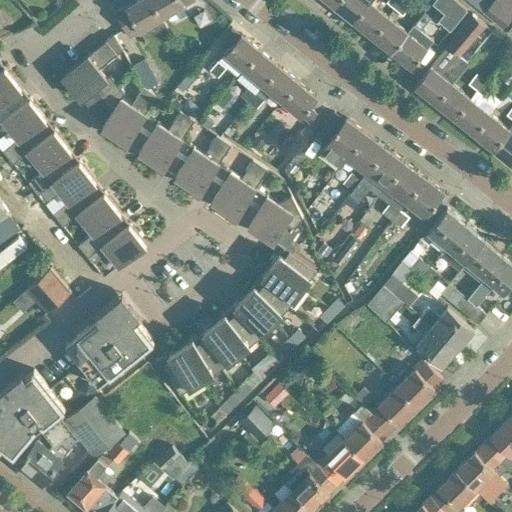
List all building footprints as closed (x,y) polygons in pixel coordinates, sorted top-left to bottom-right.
[(140,28),(162,16),(152,0),(135,0),(115,11),(130,36),(141,30),(140,28)] [(192,0),(152,0),(162,16),(183,3),(184,5),(192,0)] [(369,0),(336,0),(334,3),(353,19),(368,0),(369,0),(370,0),(369,0)] [(372,34),(388,14),(370,0),(369,0),(368,0),(353,19),(372,34)] [(411,4),(406,0),(401,0),(396,7),(404,13),(411,4)] [(442,19),(452,27),(468,8),(457,0),(434,0),(435,0),(449,11),(442,19)] [(492,0),(490,4),(485,0),(469,0),(484,12),(490,4),(493,0),(492,0)] [(511,0),(493,0),(490,4),(484,12),(502,26),(509,19),(511,14),(511,0)] [(448,45),(460,55),(485,23),(471,12),(445,43),(448,45)] [(391,49),(407,30),(388,14),(372,34),(391,49)] [(240,33),(232,26),(222,39),(230,45),(225,52),(244,68),(261,48),(241,32),(240,33)] [(412,66),(427,46),(407,30),(391,49),(412,66)] [(116,54),(117,53),(123,49),(114,33),(63,74),(81,98),(99,84),(107,94),(118,83),(110,74),(107,76),(100,68),(116,54)] [(436,101),(451,81),(452,81),(468,61),(460,55),(448,45),(434,62),(416,85),(436,101)] [(263,84),(279,64),(261,48),(244,68),(263,84)] [(143,84),(156,93),(162,88),(146,56),(132,64),(143,84)] [(0,101),(21,85),(6,65),(0,58),(0,101)] [(210,69),(218,76),(226,66),(218,59),(210,69)] [(282,99),(298,80),(279,64),(263,84),(282,99)] [(477,72),(470,82),(477,88),(485,78),(477,72)] [(493,84),(485,78),(477,88),(485,94),(493,84)] [(309,106),(318,96),(298,80),(282,99),(301,115),(302,114),(310,121),(317,113),(309,106)] [(470,96),(452,81),(451,81),(436,101),(455,116),(470,96)] [(127,140),(145,113),(158,94),(156,93),(143,84),(143,86),(131,103),(122,97),(126,92),(118,83),(107,94),(115,104),(102,124),(127,140)] [(241,94),(249,101),(257,91),(249,84),(241,94)] [(46,117),(31,97),(21,85),(0,101),(0,121),(3,119),(18,137),(18,138),(46,117)] [(265,98),(257,91),(249,101),(257,108),(265,98)] [(474,132),(490,112),(470,96),(455,116),(474,132)] [(164,165),(182,138),(195,119),(180,109),(179,110),(180,110),(168,128),(157,121),(145,113),(127,140),(164,165)] [(344,118),(335,111),(318,132),(328,140),(321,149),(341,164),(347,156),(366,131),(346,116),(344,118)] [(493,147),(509,127),(490,112),(474,132),(493,147)] [(71,148),(55,128),(46,117),(18,138),(18,137),(3,149),(13,162),(28,150),(43,169),(71,148)] [(511,162),(511,123),(509,127),(493,147),(511,162)] [(385,146),(366,131),(347,156),(366,170),(385,146)] [(200,189),(219,162),(231,143),(217,133),(216,134),(204,152),(194,145),(182,138),(164,165),(200,189)] [(380,194),(405,161),(385,146),(366,170),(360,178),(353,188),(350,192),(359,199),(369,186),(380,194)] [(96,179),(80,159),(71,148),(43,169),(28,181),(38,193),(53,181),(68,200),(68,201),(96,179)] [(237,214),(255,186),(268,167),(253,158),(252,159),(253,159),(241,177),(230,170),(219,162),(200,189),(237,214)] [(292,160),(287,167),(294,172),(299,166),(292,160)] [(406,200),(424,175),(405,161),(380,194),(390,202),(383,211),(392,218),(400,208),(406,200)] [(343,181),(353,188),(360,178),(351,171),(343,181)] [(445,190),(424,175),(406,200),(426,215),(445,190)] [(121,211),(105,191),(96,179),(68,201),(68,200),(53,212),(63,224),(78,213),(93,231),(93,232),(121,211)] [(303,216),(292,194),(291,194),(278,201),(267,194),(255,186),(237,214),(274,238),(285,221),(296,227),(296,226),(303,216)] [(0,218),(9,212),(0,199),(0,218)] [(446,245),(465,222),(447,207),(428,229),(446,245)] [(410,215),(400,208),(392,218),(402,225),(410,215)] [(147,243),(130,222),(121,211),(93,232),(93,231),(78,243),(88,256),(103,244),(119,264),(145,243),(146,243),(147,243)] [(0,242),(20,229),(9,212),(0,218),(0,242)] [(298,228),(296,226),(296,227),(285,221),(274,238),(284,245),(271,262),(302,286),(311,274),(310,274),(315,266),(292,251),(294,247),(294,242),(290,240),(298,228)] [(361,222),(354,232),(361,237),(368,227),(361,222)] [(465,261),(485,238),(465,222),(446,245),(465,261)] [(484,276),(503,253),(485,238),(465,261),(484,276)] [(389,246),(384,252),(391,259),(397,252),(389,246)] [(511,281),(511,260),(503,253),(484,276),(503,292),(511,281)] [(420,256),(412,266),(411,267),(413,268),(421,275),(430,265),(420,256)] [(406,278),(413,268),(411,267),(412,266),(403,259),(392,273),(384,283),(393,291),(405,277),(406,278)] [(302,286),(271,262),(259,278),(287,303),(293,296),(294,297),(302,286)] [(442,274),(430,265),(421,275),(433,285),(429,290),(437,296),(440,293),(439,292),(446,283),(439,278),(442,274)] [(27,287),(47,311),(71,290),(51,266),(27,287)] [(287,303),(259,278),(245,293),(273,320),(282,310),(281,309),(287,303)] [(447,284),(446,283),(439,292),(440,293),(441,291),(449,298),(459,307),(468,297),(449,281),(447,284)] [(385,301),(393,291),(384,283),(369,301),(374,305),(381,297),(385,301)] [(98,384),(154,339),(137,317),(141,314),(122,291),(95,313),(98,317),(97,318),(98,319),(101,322),(92,329),(89,325),(65,343),(98,384)] [(273,320),(245,293),(230,307),(255,335),(262,329),(263,330),(273,320)] [(337,296),(328,305),(336,312),(344,304),(337,296)] [(487,312),(468,297),(459,307),(478,322),(487,312)] [(474,327),(447,304),(440,313),(428,304),(420,314),(459,346),(474,327)] [(327,321),(336,312),(328,305),(320,314),(327,321)] [(255,335),(230,307),(214,320),(239,351),(250,342),(249,341),(255,335)] [(443,365),(459,346),(420,314),(414,321),(425,331),(415,342),(443,365)] [(239,351),(214,320),(198,333),(220,363),(227,358),(228,359),(239,351)] [(298,327),(289,336),(296,343),(305,334),(298,327)] [(220,363),(198,333),(181,344),(202,377),(214,370),(213,368),(220,363)] [(287,352),(296,343),(289,336),(280,345),(287,352)] [(407,341),(402,346),(409,353),(414,348),(412,346),(407,341)] [(202,377),(181,344),(162,355),(163,356),(164,356),(181,388),(189,383),(190,384),(202,377)] [(443,377),(424,358),(397,384),(417,403),(443,377)] [(263,361),(254,370),(262,378),(271,369),(263,361)] [(294,366),(290,378),(300,381),(304,369),(294,366)] [(35,431),(65,407),(34,368),(25,375),(22,371),(0,388),(0,444),(14,456),(35,431)] [(244,395),(262,378),(254,370),(237,387),(238,388),(244,395)] [(281,379),(265,395),(274,404),(290,388),(281,379)] [(390,429),(417,403),(397,384),(380,402),(378,401),(370,409),(390,429)] [(362,402),(371,392),(364,386),(355,394),(362,402)] [(65,454),(64,453),(81,434),(96,454),(124,431),(95,393),(66,416),(65,414),(37,437),(18,460),(43,481),(65,454)] [(77,393),(68,399),(76,408),(84,402),(77,393)] [(228,396),(219,405),(227,413),(235,404),(228,396)] [(390,429),(370,409),(362,402),(354,409),(337,427),(346,436),(346,437),(364,456),(390,429)] [(274,424),(255,405),(241,419),(260,438),(274,424)] [(511,418),(509,416),(483,442),(507,466),(510,469),(511,466),(511,418)] [(129,430),(120,441),(124,444),(129,448),(138,438),(129,430)] [(337,482),(364,456),(346,437),(328,455),(325,453),(317,461),(337,482)] [(93,510),(112,487),(106,482),(107,481),(112,475),(104,468),(108,463),(114,456),(120,461),(130,449),(124,444),(120,441),(119,440),(108,452),(106,449),(100,456),(98,455),(68,490),(87,505),(93,510)] [(499,474),(507,466),(483,442),(457,468),(479,490),(489,500),(507,482),(499,474)] [(185,482),(199,467),(190,458),(188,460),(173,445),(158,459),(165,465),(174,456),(185,466),(178,476),(185,482)] [(298,463),(309,453),(303,446),(292,456),(298,463)] [(310,508),(337,482),(317,461),(309,470),(310,471),(292,489),(310,508)] [(460,509),(479,490),(457,468),(430,494),(447,511),(453,511),(458,507),(460,509)] [(258,508),(267,498),(255,487),(246,497),(258,508)] [(143,511),(146,508),(123,488),(102,511),(143,511)] [(306,511),(310,508),(292,489),(274,506),(273,505),(265,511),(306,511)] [(447,511),(430,494),(412,511),(447,511)] [(177,496),(170,505),(178,511),(187,511),(192,507),(177,496)] [(215,511),(237,511),(239,511),(226,500),(215,511)]
